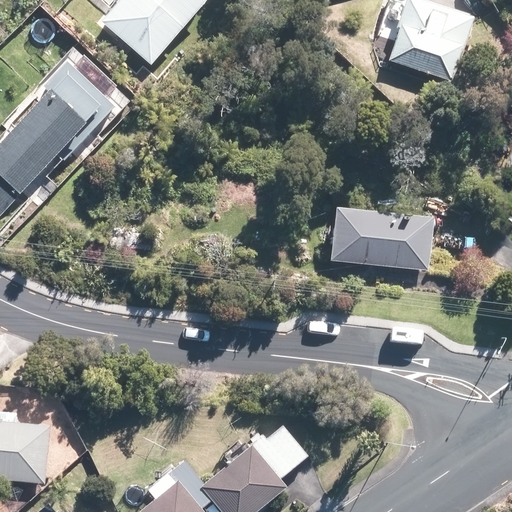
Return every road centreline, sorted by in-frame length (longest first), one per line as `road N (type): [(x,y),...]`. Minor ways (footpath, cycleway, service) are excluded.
road 1 (residential): [(0,301),(97,331),(427,376),(467,388),(511,425)]
road 2 (tertiary): [(388,511),(511,433)]
